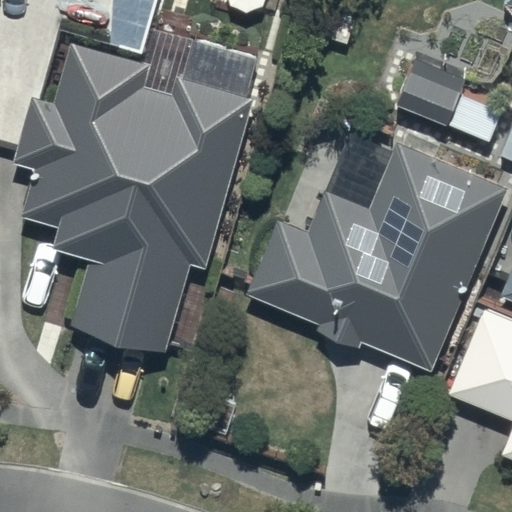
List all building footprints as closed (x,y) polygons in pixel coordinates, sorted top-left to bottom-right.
[(147,64),(71,42),(55,100),(32,94),(13,161),(33,167),(20,213),(57,223),(51,246),(90,257),(71,325),(166,351),(191,262),(204,266),(251,98),(177,77),(172,94),(141,85),(147,64)] [(465,70),(419,51),(396,105),(443,124),(465,70)] [(432,368),(506,188),(398,144),(373,206),(328,187),(311,230),(276,216),(245,290),(321,321),(317,331),(361,349),(364,340),(432,368)] [(511,264),(500,293),(511,298),(511,264)] [(511,315),(485,304),(449,392),(511,418),(511,423),(500,451),(511,455),(511,315)]
